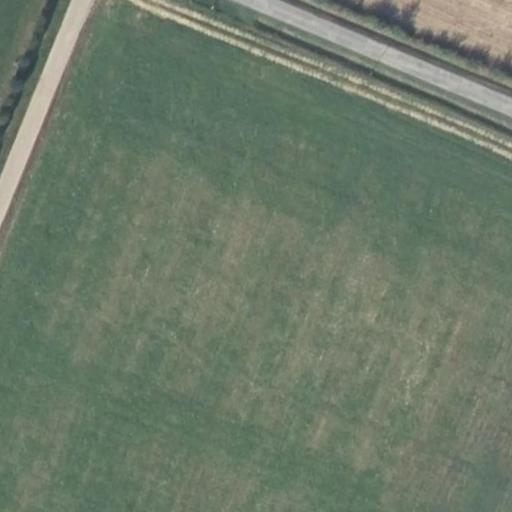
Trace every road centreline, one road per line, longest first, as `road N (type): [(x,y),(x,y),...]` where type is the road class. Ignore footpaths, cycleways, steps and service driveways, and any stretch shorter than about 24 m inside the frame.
road 1 (unclassified): [(511,104),(262,0)]
road 2 (unclassified): [(80,0),(0,196)]
